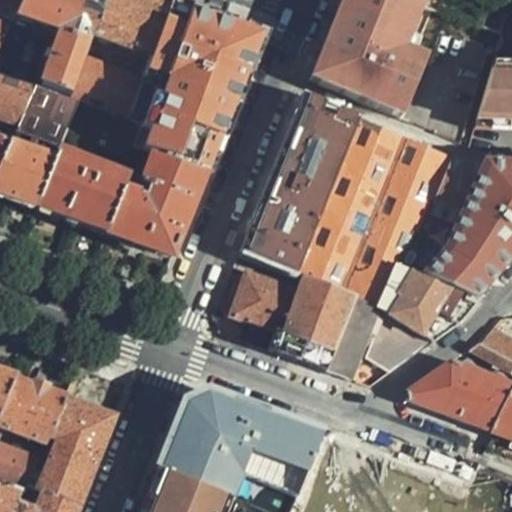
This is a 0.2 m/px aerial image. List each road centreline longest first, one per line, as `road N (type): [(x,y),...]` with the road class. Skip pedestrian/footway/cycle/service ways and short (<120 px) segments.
road 1 (residential): [(276,77),(169,350)]
road 2 (residential): [(276,77),(459,153),(511,153)]
road 3 (residential): [(369,418),(169,350)]
road 4 (residential): [(369,418),(511,297)]
road 5 (residential): [(169,350),(0,291)]
road 6 (residential): [(108,511),(169,350)]
